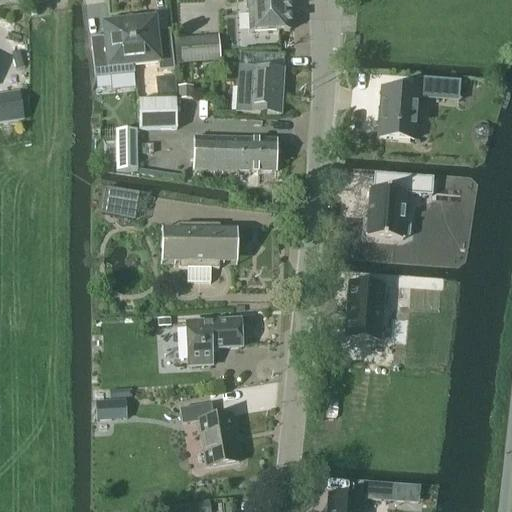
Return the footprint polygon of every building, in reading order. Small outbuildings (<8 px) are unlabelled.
[(248,0),(250,33),(279,32),(290,32),(288,0),(248,0)] [(437,0),(395,0),(392,32),(411,33),(410,36),(415,36),(415,47),(457,51),(459,23),(444,22),(446,1),(437,0)] [(147,16),(128,18),(134,67),(158,64),(159,72),(174,70),(170,31),(169,31),(156,32),(155,20),(148,21),(147,16)] [(104,38),(90,40),(95,79),(110,78),(135,75),(134,67),(128,18),(109,20),(110,25),(103,26),(104,38)] [(180,40),(182,62),(182,65),(220,62),(217,36),(180,40)] [(235,114),(249,115),(282,116),(284,71),(237,68),(235,114)] [(158,98),(177,96),(175,76),(155,78),(158,98)] [(380,88),(376,140),(415,143),(419,100),(458,103),(460,83),(416,80),(415,91),(380,88)] [(178,100),(192,100),(193,88),(178,87),(178,100)] [(0,124),(23,120),(19,94),(0,97),(0,124)] [(175,101),(138,102),(138,132),(176,132),(175,101)] [(115,132),(115,172),(116,172),(137,172),(136,131),(115,132)] [(275,174),(276,141),(194,139),(193,172),(275,174)] [(369,192),(365,240),(402,243),(402,241),(402,240),(404,241),(408,239),(409,227),(405,225),(403,224),(406,196),(419,197),(420,187),(432,188),(433,181),(394,178),(393,194),(369,192)] [(135,221),(139,194),(105,189),(101,215),(135,221)] [(220,231),(220,227),(181,226),(181,231),(160,231),(161,265),(179,265),(179,270),(187,270),(187,285),(210,285),(210,270),(218,270),(218,266),(237,266),(237,231),(220,231)] [(349,286),(345,341),(380,343),(384,288),(349,286)] [(410,290),(408,310),(439,312),(441,292),(410,290)] [(187,369),(212,367),(211,351),(242,350),(240,323),(185,326),(187,369)] [(332,391),(329,420),(352,422),(350,443),(385,446),(386,437),(395,438),(397,420),(387,419),(390,392),(355,389),(355,393),(332,391)] [(130,391),(109,393),(109,400),(130,399),(130,391)] [(109,402),(110,421),(126,420),(125,401),(109,402)] [(230,417),(211,421),(209,407),(179,412),(181,428),(198,425),(206,471),(238,465),(230,417)] [(329,497),(327,511),(362,511),(363,502),(390,503),(418,506),(419,490),(391,488),(363,485),(362,500),(329,497)]
